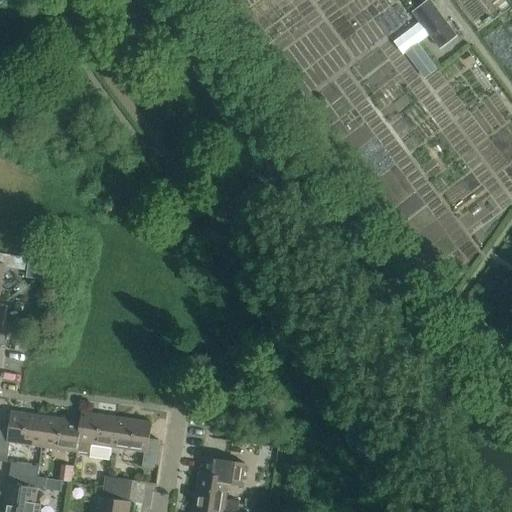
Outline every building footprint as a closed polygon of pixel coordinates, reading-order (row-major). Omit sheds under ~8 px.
[(431,1),(418,11),(414,14),(440,48),(457,35),(431,1)] [(500,27),(511,41),(511,20),(510,19),(500,27)] [(404,47),(421,77),(438,68),(420,38),(404,47)] [(0,288),(3,267),(24,270),(26,258),(0,253),(0,288)] [(491,363),(505,374),(511,364),(511,356),(501,349),(500,350),(493,345),(484,358),(491,363)] [(42,447),(46,417),(11,412),(9,428),(0,426),(0,454),(7,456),(9,442),(42,447)] [(81,412),(80,422),(81,422),(77,442),(78,442),(77,452),(90,454),(91,444),(112,448),(116,417),(81,412)] [(46,417),(42,447),(77,452),(78,442),(77,442),(81,422),(80,422),(46,417)] [(116,417),(112,448),(144,452),(142,466),(155,468),(159,440),(149,439),(151,423),(116,417)] [(217,460),(216,466),(243,470),(244,463),(217,460)] [(11,463),(9,473),(37,477),(39,467),(11,463)] [(243,470),(216,466),(215,475),(198,473),(193,508),(220,511),(237,511),(239,501),(225,499),(228,480),(242,482),(243,470)] [(7,484),(2,511),(33,511),(37,488),(45,489),(46,479),(37,477),(9,473),(8,484),(7,484)] [(103,487),(130,491),(132,481),(105,477),(103,487)] [(100,497),(97,511),(128,511),(130,502),(129,502),(130,491),(103,487),(102,498),(100,497)]
